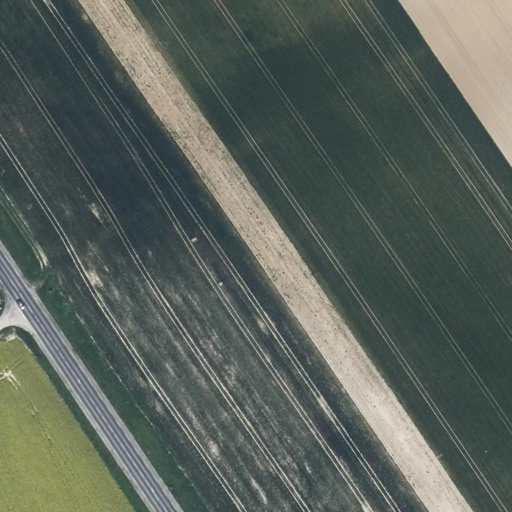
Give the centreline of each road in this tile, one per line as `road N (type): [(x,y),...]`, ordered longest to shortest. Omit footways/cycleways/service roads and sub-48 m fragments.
road 1 (primary): [(166,511),(0,263)]
road 2 (track): [(0,186),(46,259),(48,271),(25,301)]
